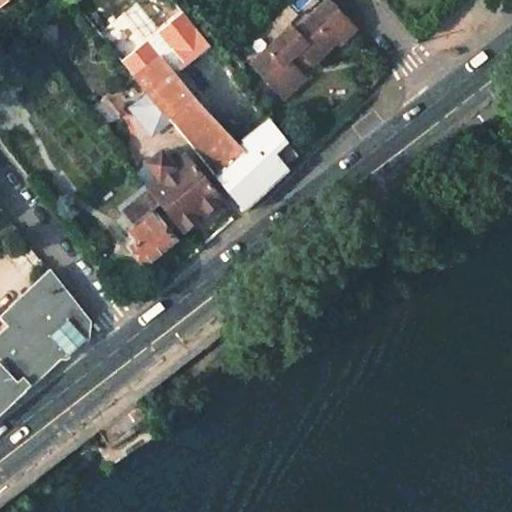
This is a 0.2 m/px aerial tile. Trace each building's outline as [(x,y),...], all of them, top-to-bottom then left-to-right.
[(296,71),(300,68),(303,71),(310,66),(312,67),(337,46),(343,54),(359,42),(333,11),(317,23),(299,37),(292,30),(252,64),(282,99),(303,82),(299,75),(296,71)] [(189,37),(176,20),(123,62),(133,74),(137,79),(161,59),(189,37)] [(208,44),(197,31),(189,37),(161,59),(172,73),(208,44)] [(172,73),(161,59),(137,79),(144,88),(169,118),(193,98),(172,73)] [(137,79),(133,74),(114,89),(125,103),(126,102),(144,88),(137,79)] [(169,118),(144,88),(126,102),(152,133),(170,120),(169,118)] [(236,144),(193,98),(169,118),(170,120),(216,177),(243,152),(236,144)] [(299,156),(268,118),(255,129),(287,168),(299,156)] [(287,168),(255,129),(236,144),(243,152),(216,177),(243,209),(287,168)] [(220,199),(184,155),(171,166),(160,152),(147,163),(158,176),(149,184),(146,187),(181,231),(219,201),(220,199)] [(158,176),(147,163),(138,170),(149,184),(158,176)] [(173,239),(153,214),(131,233),(138,240),(134,243),(130,247),(144,263),(173,239)] [(89,321),(48,268),(0,313),(0,319),(5,325),(0,329),(0,365),(14,381),(20,376),(26,384),(20,391),(22,393),(60,358),(65,358),(87,338),(89,321)] [(0,365),(0,409),(20,391),(26,384),(20,376),(14,381),(0,365)]
